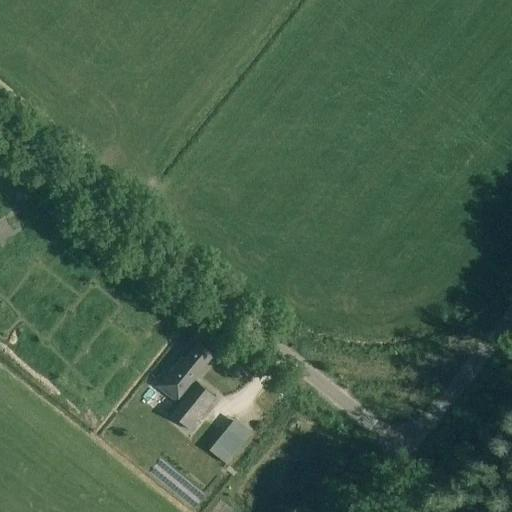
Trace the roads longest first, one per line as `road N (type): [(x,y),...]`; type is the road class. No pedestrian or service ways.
road 1 (unclassified): [(403,452),(0,125)]
road 2 (unclassified): [(403,452),(511,318)]
